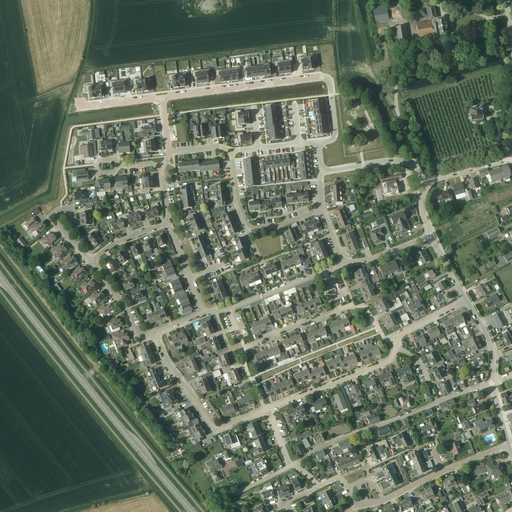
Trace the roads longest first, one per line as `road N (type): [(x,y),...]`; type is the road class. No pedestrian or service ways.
road 1 (secondary): [(191,511),(0,275)]
road 2 (residential): [(491,383),(293,464)]
road 3 (unknown): [(156,97),(168,67),(314,48),(323,52),(322,75)]
road 4 (residential): [(325,79),(162,97)]
road 5 (residential): [(264,410),(222,427),(210,423),(155,333)]
road 6 (residential): [(322,209),(277,226),(247,227),(230,150)]
road 7 (residential): [(395,349),(390,360),(266,409)]
road 8 (track): [(415,165),(395,102),(410,47)]
road 9 (residential): [(427,185),(415,165),(400,160),(318,168)]
